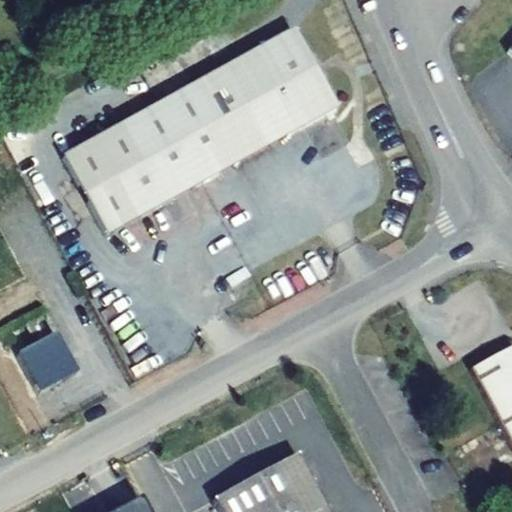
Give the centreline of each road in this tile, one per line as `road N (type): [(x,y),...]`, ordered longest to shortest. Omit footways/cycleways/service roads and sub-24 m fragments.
road 1 (residential): [(316,322),(0,490)]
road 2 (residential): [(392,0),(463,157),(502,211)]
road 3 (residential): [(502,211),(316,322)]
road 4 (residential): [(316,322),(420,511)]
